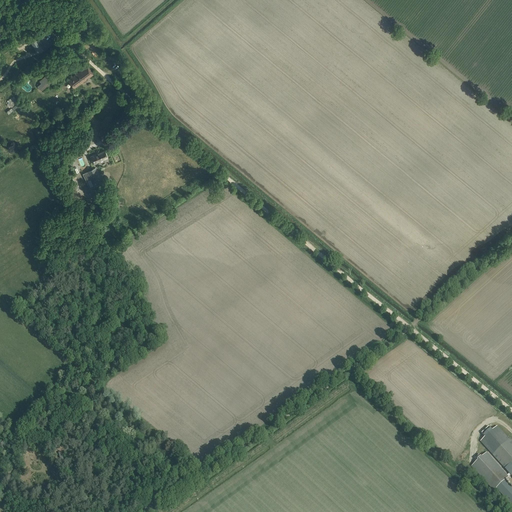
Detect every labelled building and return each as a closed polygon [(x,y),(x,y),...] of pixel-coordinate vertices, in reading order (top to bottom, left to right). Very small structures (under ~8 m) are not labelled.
[(34,37),(29,39),(33,47),(38,44),(34,37)] [(11,46),(3,56),(8,59),(16,49),(11,46)] [(87,66),(69,79),(75,88),(84,82),(83,81),(90,76),(90,77),(93,74),(87,66)] [(41,83),(39,84),(43,89),(45,87),(54,80),(48,73),(42,78),(44,80),(41,83)] [(90,157),(93,164),(108,157),(105,151),(90,157)] [(96,168),(87,172),(94,186),(102,182),(96,168)] [(70,178),(77,193),(83,190),(76,175),(70,178)] [(481,441),(507,470),(511,465),(511,442),(497,426),(481,441)] [(511,475),(510,473),(507,475),(487,453),(472,467),(494,491),(511,475)] [(511,487),(506,481),(498,488),(511,503),(511,487)]
